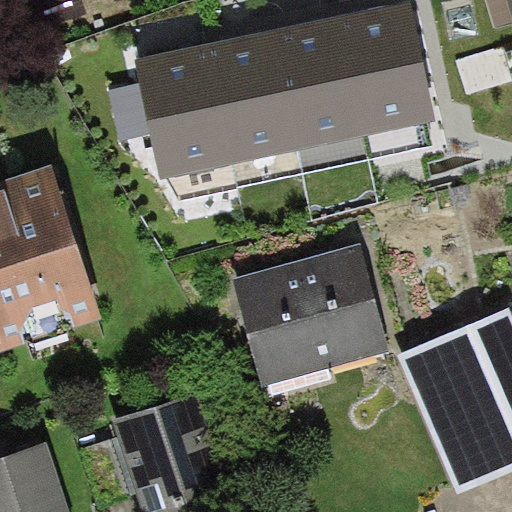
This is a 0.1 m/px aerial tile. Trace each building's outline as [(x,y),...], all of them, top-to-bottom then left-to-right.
[(342,20),(367,138),(435,125),(411,6),(342,20)] [(275,34),(300,153),(367,138),(342,20),(275,34)] [(208,48),(233,167),(300,153),(275,34),(208,48)] [(233,167),(208,48),(137,63),(161,182),(233,167)] [(52,171),(0,187),(0,355),(101,324),(52,171)] [(388,353),(358,246),(233,282),(263,388),(388,353)] [(511,316),(510,311),(399,357),(457,494),(511,471),(511,316)] [(199,395),(113,423),(142,511),(208,511),(235,503),(199,395)] [(0,511),(68,511),(47,444),(11,455),(7,442),(0,444),(0,511)]
